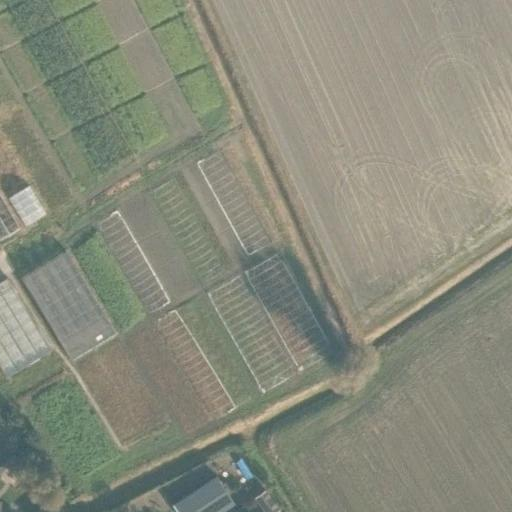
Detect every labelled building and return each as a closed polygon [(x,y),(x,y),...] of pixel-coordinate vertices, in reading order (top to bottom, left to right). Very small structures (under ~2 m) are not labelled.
[(5,119),(18,148),(39,139),(25,110),(5,119)] [(0,186),(0,236),(2,240),(24,228),(0,186)] [(0,367),(5,376),(51,349),(6,276),(0,279),(0,367)] [(192,316),(209,305),(202,295),(185,306),(192,316)] [(301,366),(332,353),(312,308),(282,321),(301,366)] [(117,336),(76,361),(127,444),(168,420),(117,336)] [(179,511),(219,511),(234,502),(215,475),(174,503),(179,511)] [(256,498),(264,511),(274,511),(279,509),(266,491),(256,498)] [(66,511),(57,499),(41,511),(66,511)]
